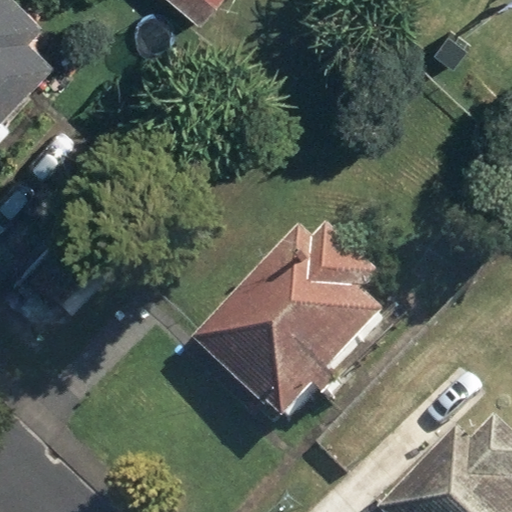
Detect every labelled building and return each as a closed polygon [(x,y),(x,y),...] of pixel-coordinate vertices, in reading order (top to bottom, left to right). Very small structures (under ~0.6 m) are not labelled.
[(0,0),(0,126),(53,71),(27,46),(43,29),(11,0),(0,0)] [(194,0),(215,17),(229,0),(194,0)] [(511,223),(511,167),(507,163),(478,195),(511,225),(511,223)] [(84,208),(27,264),(76,315),(133,259),(84,208)] [(206,347),(296,429),(322,401),(337,414),(361,388),(349,377),(401,320),(380,301),(394,286),(338,235),(324,250),(308,235),(206,347)] [(391,511),(511,511),(511,427),(505,420),(480,444),(472,435),(391,511)]
